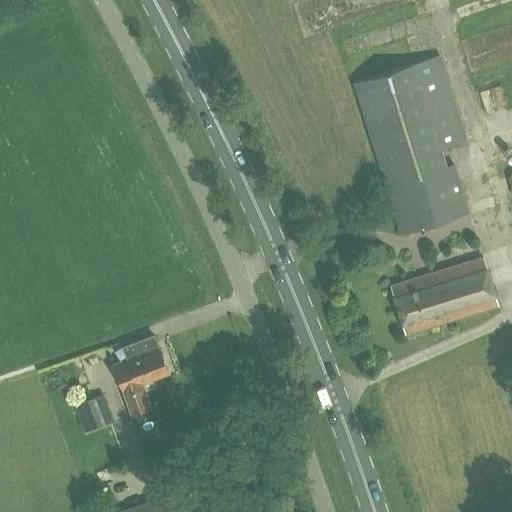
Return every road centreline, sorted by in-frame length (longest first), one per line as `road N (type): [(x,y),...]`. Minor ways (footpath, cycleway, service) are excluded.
road 1 (unclassified): [(102,0),(219,233),(328,511)]
road 2 (primary): [(374,511),(295,295),(153,0)]
